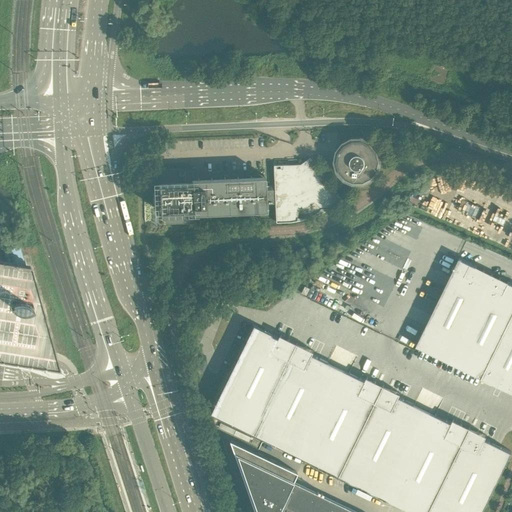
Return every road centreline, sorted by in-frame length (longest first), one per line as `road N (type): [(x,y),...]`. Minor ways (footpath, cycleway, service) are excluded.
road 1 (secondary): [(62,133),(85,259),(121,370)]
road 2 (tertiary): [(300,92),(95,101)]
road 3 (secondary): [(153,368),(109,196)]
road 4 (tertiary): [(144,132),(303,126)]
road 5 (secondary): [(197,511),(153,368)]
road 6 (tertiary): [(439,130),(403,111),(300,92)]
road 7 (tertiary): [(303,126),(439,130)]
road 8 (unclassified): [(0,412),(129,393)]
road 9 (secondary): [(129,393),(167,511)]
road 10 (unclassified): [(121,370),(0,396)]
